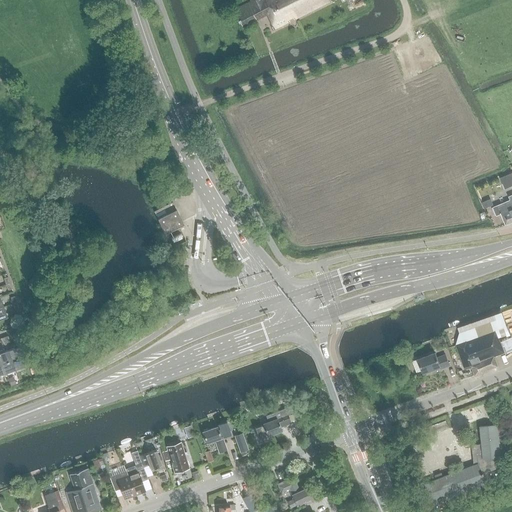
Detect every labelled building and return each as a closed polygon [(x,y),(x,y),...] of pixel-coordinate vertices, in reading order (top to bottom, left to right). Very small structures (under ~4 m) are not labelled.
[(330,0),(249,0),(250,2),(234,9),(243,28),(266,15),(272,27),(273,30),(331,1),(330,0)] [(500,178),(502,184),(505,183),(507,188),(511,185),(511,179),(510,174),(500,178)] [(509,201),(497,206),(492,208),(496,216),(501,215),(505,225),(511,221),(511,195),(508,197),(509,201)] [(484,209),(493,205),(490,199),(481,203),(484,209)] [(157,220),(164,235),(183,226),(176,211),(157,220)] [(511,337),(500,342),(495,331),(455,345),(463,368),(464,370),(471,367),(474,376),(498,367),(494,357),(505,353),(511,350),(511,337)] [(18,347),(8,350),(15,371),(25,367),(18,347)] [(8,350),(0,353),(0,358),(5,374),(15,371),(8,350)] [(435,353),(418,360),(412,362),(417,373),(422,371),(423,374),(439,368),(440,370),(449,366),(445,355),(437,358),(435,353)] [(290,401),(287,395),(281,397),(284,403),(290,401)] [(261,425),(262,427),(255,429),(258,437),(265,435),(266,437),(281,432),(279,428),(290,424),(286,413),(285,414),(283,408),(265,415),(268,422),(261,425)] [(448,428),(445,421),(438,424),(441,431),(448,428)] [(222,436),(228,434),(224,424),(201,432),(206,444),(214,441),(218,454),(227,451),(222,436)] [(500,457),(507,457),(503,424),(479,427),(481,445),(472,446),(474,465),(422,485),(429,504),(485,483),(484,481),(491,479),(488,472),(500,467),(500,457)] [(234,436),(235,439),(239,453),(248,450),(243,437),(242,433),(234,436)] [(165,447),(166,450),(159,453),(160,458),(163,457),(164,461),(169,460),(174,474),(189,469),(187,461),(189,460),(188,459),(189,457),(188,454),(187,454),(186,452),(184,453),(181,442),(165,447)] [(151,470),(161,467),(155,450),(140,456),(143,466),(148,464),(151,470)] [(101,458),(90,462),(92,468),(100,466),(103,474),(105,473),(101,458)] [(133,474),(127,476),(134,495),(145,491),(140,479),(146,477),(147,479),(147,480),(147,479),(142,465),(131,469),(133,474)] [(97,511),(98,511),(101,510),(93,484),(88,469),(69,475),(74,490),(68,491),(69,492),(66,493),(71,511),(97,511)] [(124,471),(109,477),(114,491),(115,491),(114,491),(114,489),(119,487),(124,499),(134,495),(127,476),(126,477),(124,471)] [(296,505),(311,498),(306,488),(299,491),(293,479),(286,482),(285,481),(277,485),(281,493),(289,489),(291,495),(293,499),(287,502),(290,508),(296,505)] [(58,511),(60,510),(53,492),(44,496),(49,511),(58,511)] [(250,511),(257,508),(250,495),(243,499),(249,511),(250,511)]
